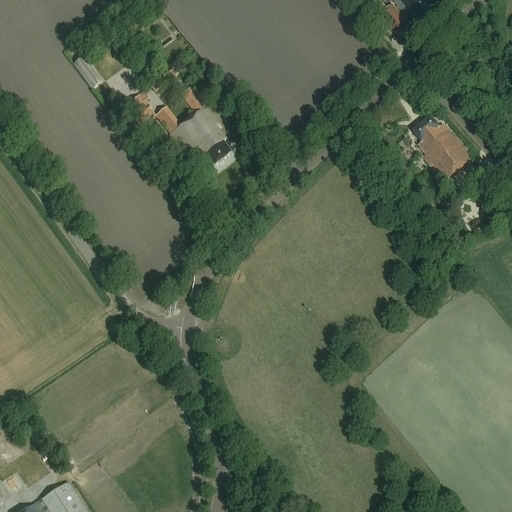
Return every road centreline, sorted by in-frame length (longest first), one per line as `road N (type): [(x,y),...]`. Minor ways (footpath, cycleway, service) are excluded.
road 1 (secondary): [(188,332),(200,284),(227,243),(411,66)]
road 2 (unclassified): [(188,332),(131,313),(0,135)]
road 3 (secondary): [(220,481),(188,332)]
road 4 (unclassified): [(511,176),(411,66)]
